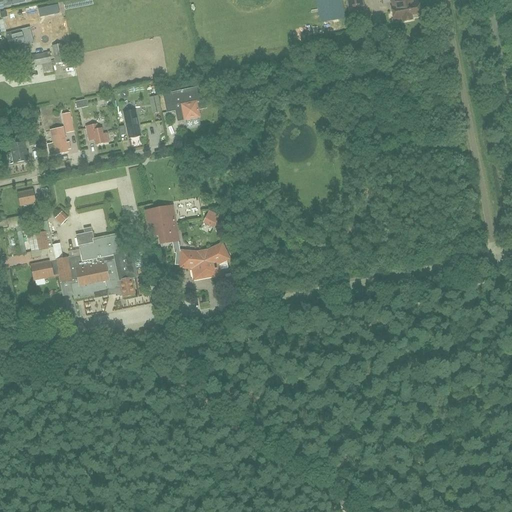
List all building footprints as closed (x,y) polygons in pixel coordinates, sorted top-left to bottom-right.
[(0,0),(0,8),(4,8),(3,4),(22,0),(0,0)] [(321,0),(325,22),(345,18),(341,0),(321,0)] [(361,0),(347,0),(350,11),(363,9),(361,0)] [(412,18),(420,16),(418,1),(412,2),(411,0),(391,0),(393,5),(391,5),(394,21),(402,20),(402,22),(412,20),(412,18)] [(46,8),(48,16),(59,14),(57,5),(46,8)] [(30,28),(21,30),(6,34),(10,50),(18,48),(18,50),(29,47),(29,45),(34,44),(30,28)] [(52,48),(55,64),(67,62),(64,46),(52,48)] [(53,74),(51,58),(49,52),(28,57),(30,67),(42,65),(44,75),(53,74)] [(199,111),(207,109),(202,87),(163,95),(167,113),(175,112),(177,120),(184,119),(184,122),(200,118),(199,111)] [(77,109),(88,107),(87,100),(75,102),(77,109)] [(123,113),(129,139),(140,136),(135,110),(123,113)] [(30,122),(28,113),(23,114),(14,115),(15,125),(30,122)] [(68,134),(76,134),(75,113),(67,114),(68,134)] [(96,145),(108,143),(106,133),(102,133),(101,129),(97,130),(96,125),(86,127),(89,141),(95,140),(96,145)] [(50,130),(53,144),(47,145),(50,156),(56,155),(68,152),(67,148),(70,147),(69,143),(66,143),(62,128),(50,130)] [(22,136),(10,138),(15,163),(27,161),(26,157),(29,156),(28,152),(25,152),(22,136)] [(20,205),(35,202),(33,190),(18,193),(20,205)] [(161,237),(162,244),(178,241),(175,223),(174,217),(168,218),(166,210),(146,214),(150,236),(151,238),(161,237)] [(11,223),(12,231),(28,228),(26,220),(11,223)] [(55,261),(49,232),(47,221),(42,222),(44,233),(37,235),(40,250),(42,258),(50,257),(51,262),(31,265),(34,280),(58,276),(55,261)] [(58,276),(59,275),(60,283),(78,279),(79,284),(72,285),(75,300),(94,296),(93,291),(110,288),(111,291),(115,293),(119,294),(122,294),(123,298),(135,296),(131,280),(137,278),(135,269),(132,253),(130,253),(126,233),(92,240),(91,234),(77,236),(81,256),(55,261),(58,276)] [(195,275),(198,277),(214,274),(216,272),(228,269),(226,259),(221,248),(207,254),(199,256),(183,254),(182,266),(194,268),(195,275)]
